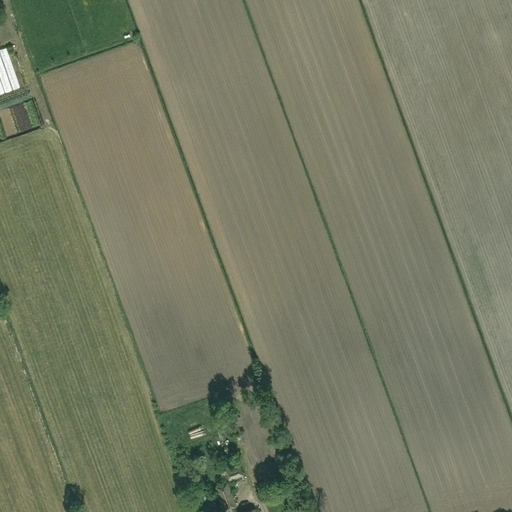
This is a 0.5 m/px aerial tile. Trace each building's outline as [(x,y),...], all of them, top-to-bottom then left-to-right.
[(14,48),(7,51),(11,59),(18,56),(14,48)] [(11,62),(2,63),(4,76),(12,75),(11,62)] [(283,463),(286,473),(294,471),(291,460),(283,463)] [(224,470),(228,482),(244,476),(239,464),(224,470)] [(215,487),(224,510),(236,505),(227,483),(215,487)] [(199,506),(201,511),(216,506),(214,501),(199,506)]
